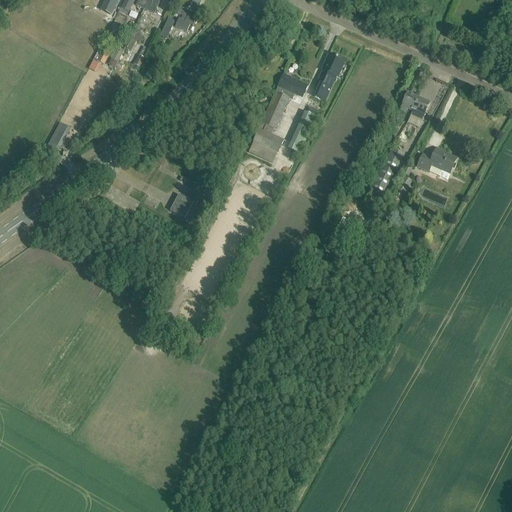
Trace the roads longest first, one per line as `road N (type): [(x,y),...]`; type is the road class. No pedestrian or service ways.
road 1 (tertiary): [(0,236),(173,99),(261,0)]
road 2 (unclassified): [(511,98),(291,0)]
